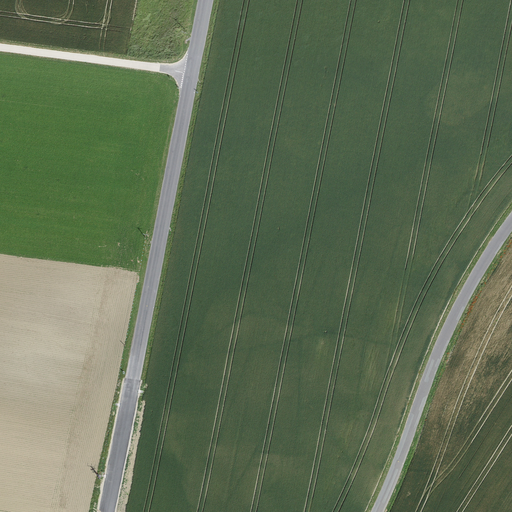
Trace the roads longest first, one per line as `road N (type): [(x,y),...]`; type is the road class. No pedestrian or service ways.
road 1 (tertiary): [(205,0),(105,511)]
road 2 (tertiary): [(377,511),(434,360),(511,221)]
road 3 (track): [(0,45),(192,69)]
